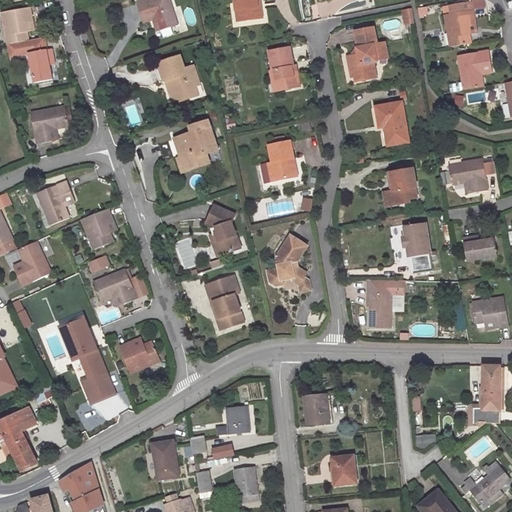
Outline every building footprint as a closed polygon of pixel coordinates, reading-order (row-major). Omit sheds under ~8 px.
[(142,21),(151,18),(156,16),(160,29),(175,24),(167,0),(138,0),(136,1),(142,21)] [(232,0),(235,21),(259,18),(258,6),(255,7),(254,0),(232,0)] [(474,1),(451,5),(453,14),(446,15),(451,47),(472,44),(471,34),(479,32),(474,1)] [(21,18),(29,16),(26,2),(0,5),(0,20),(3,38),(5,38),(24,34),(22,26),(21,18)] [(444,6),(446,15),(453,14),(451,5),(444,6)] [(426,7),(417,8),(418,16),(427,15),(426,7)] [(402,25),(414,24),(413,9),(401,10),(402,25)] [(21,18),(22,26),(30,24),(29,16),(21,18)] [(156,16),(151,18),(155,30),(160,29),(156,16)] [(162,37),(172,35),(170,28),(160,30),(162,37)] [(371,28),(353,32),(356,48),(354,49),(351,54),(352,56),(345,57),(349,78),(353,77),(354,82),(367,79),(366,73),(369,72),(368,63),(370,60),(374,62),(378,55),(384,53),(382,44),(374,45),(371,28)] [(24,34),(5,38),(7,51),(25,48),(43,45),(41,30),(24,34)] [(44,54),(50,53),(48,44),(43,45),(25,48),(31,77),(48,74),(45,59),(44,54)] [(297,88),(294,72),(290,73),(289,67),(290,66),(287,47),(266,51),(270,70),(267,71),(269,82),(274,81),(276,91),(297,88)] [(160,78),(165,77),(169,75),(176,96),(182,94),(183,97),(199,92),(185,50),(153,60),(160,78)] [(481,67),(491,65),(489,51),(457,56),(461,82),(463,90),(484,87),(482,74),(481,67)] [(385,60),(384,53),(378,55),(374,62),(385,60)] [(374,78),(370,60),(368,63),(369,72),(366,73),(367,79),(374,78)] [(492,72),(491,65),(481,67),(482,74),(492,72)] [(165,77),(173,100),(183,97),(182,94),(176,96),(169,75),(165,77)] [(463,90),(461,82),(448,84),(450,92),(463,90)] [(511,82),(503,84),(508,118),(511,117),(511,82)] [(33,138),(48,136),(46,125),(54,123),(66,121),(65,119),(70,118),(67,102),(63,103),(62,101),(28,107),(33,138)] [(399,102),(373,107),(376,127),(382,125),(386,146),(407,142),(399,102)] [(124,108),(130,127),(144,123),(138,103),(124,108)] [(189,132),(171,138),(176,153),(177,158),(182,157),(187,170),(207,164),(204,154),(215,150),(205,119),(186,126),(189,132)] [(56,135),(54,123),(46,125),(48,136),(56,135)] [(176,153),(171,138),(163,140),(169,155),(176,153)] [(290,159),(287,141),(265,145),(269,163),(265,164),(269,182),(290,177),(286,160),(290,159)] [(307,167),(322,165),(320,151),(305,154),(307,167)] [(182,157),(177,158),(174,159),(178,173),(187,170),(182,157)] [(450,186),(462,184),(469,183),(472,194),(487,191),(481,160),(447,166),(450,186)] [(269,182),(265,164),(258,165),(261,183),(269,182)] [(392,191),(388,191),(390,206),(405,203),(405,200),(415,198),(413,188),(415,187),(411,168),(387,173),(389,185),(391,185),(392,191)] [(63,214),(59,203),(56,196),(66,192),(61,178),(31,190),(43,221),(63,214)] [(469,183),(462,184),(464,195),(472,194),(469,183)] [(383,207),(390,206),(388,191),(380,193),(383,207)] [(69,199),(66,192),(56,196),(59,203),(69,199)] [(310,199),(301,197),(299,209),(308,211),(310,199)] [(212,244),(217,257),(236,249),(228,225),(231,217),(209,206),(201,223),(212,228),(213,233),(209,235),(205,237),(208,245),(212,244)] [(108,240),(105,230),(102,223),(109,220),(104,207),(77,218),(88,248),(108,240)] [(0,250),(12,246),(0,219),(0,250)] [(111,227),(109,220),(102,223),(105,230),(111,227)] [(404,237),(405,247),(410,246),(412,256),(415,274),(432,271),(424,224),(407,226),(409,236),(404,237)] [(471,239),(470,234),(462,235),(465,258),(494,253),(491,236),(477,238),(471,239)] [(301,247),(285,237),(272,258),(274,270),(263,273),(265,282),(269,282),(270,285),(278,284),(277,281),(287,279),(288,282),(293,281),(294,285),(303,283),(302,274),(293,269),(291,269),(290,265),(290,262),(292,263),(301,247)] [(33,241),(13,249),(18,260),(8,265),(18,285),(46,272),(33,241)] [(212,244),(208,245),(213,258),(217,257),(212,244)] [(103,263),(100,255),(85,261),(88,269),(103,263)] [(97,298),(109,294),(116,291),(120,301),(133,295),(121,267),(90,279),(97,298)] [(136,274),(128,277),(135,293),(143,290),(136,274)] [(231,314),(235,312),(230,295),(235,294),(229,276),(201,285),(210,314),(212,314),(217,326),(214,327),(216,330),(234,324),(231,314)] [(368,294),(368,307),(367,329),(388,329),(389,293),(382,293),(382,281),(364,281),(364,294),(368,294)] [(114,304),(120,301),(116,291),(109,294),(114,304)] [(473,320),(482,319),(490,318),(491,325),(506,322),(501,294),(469,300),(473,320)] [(392,298),(392,312),(403,311),(402,298),(392,298)] [(21,299),(13,302),(22,329),(30,326),(21,299)] [(483,326),(491,325),(490,318),(482,319),(483,326)] [(80,319),(59,327),(71,357),(78,355),(88,378),(81,381),(89,401),(109,392),(80,319)] [(139,339),(131,342),(134,349),(142,346),(139,339)] [(134,349),(131,342),(117,347),(128,375),(159,362),(151,342),(142,346),(134,349)] [(0,350),(0,349),(0,394),(16,387),(0,353),(0,350)] [(52,363),(55,374),(67,372),(64,360),(52,363)] [(502,421),(504,369),(485,369),(485,408),(475,408),(475,421),(502,421)] [(40,399),(51,398),(50,388),(39,389),(40,399)] [(329,396),(307,397),(309,423),(331,421),(329,396)] [(412,412),(420,411),(419,398),(411,399),(412,412)] [(248,405),(227,407),(230,433),(250,430),(248,405)] [(18,470),(34,462),(19,429),(33,422),(25,406),(0,418),(0,432),(7,446),(2,449),(7,458),(11,456),(18,470)] [(435,434),(415,436),(416,447),(435,446),(435,434)] [(177,439),(155,441),(160,478),(182,475),(177,439)] [(205,453),(204,441),(191,444),(192,455),(205,453)] [(212,449),(214,458),(234,454),(232,445),(212,449)] [(182,447),(183,459),(191,458),(189,446),(182,447)] [(104,460),(107,468),(116,465),(113,456),(104,460)] [(356,457),(328,459),(330,486),(357,484),(356,457)] [(201,467),(227,464),(226,459),(201,462),(201,467)] [(484,471),(489,477),(501,468),(496,462),(484,471)] [(61,483),(66,493),(71,490),(78,503),(74,505),(76,511),(94,511),(104,508),(99,486),(94,464),(61,483)] [(260,496),(257,468),(235,471),(238,499),(260,496)] [(476,487),(470,492),(481,505),(511,482),(501,468),(489,477),(476,487)] [(211,474),(204,475),(198,475),(201,497),(214,495),(211,474)] [(465,484),(470,492),(476,487),(471,480),(465,484)] [(454,511),(439,493),(419,508),(422,511),(454,511)] [(168,497),(170,503),(182,500),(180,494),(168,497)] [(52,511),(48,497),(32,501),(34,511),(52,511)] [(182,500),(170,503),(166,504),(168,511),(187,511),(193,510),(190,498),(182,500)]
